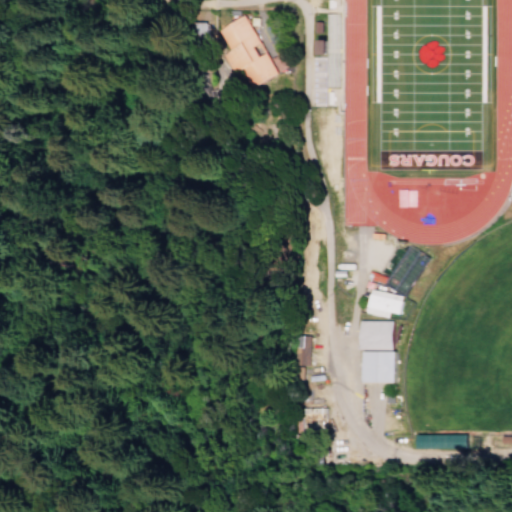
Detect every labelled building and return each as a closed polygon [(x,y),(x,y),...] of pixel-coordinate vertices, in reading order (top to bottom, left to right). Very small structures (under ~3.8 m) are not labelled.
[(244,15),(269,59),(284,50),(294,67),(243,97),(221,58),(230,53),(217,31),(244,15)] [(364,306),(398,313),(401,300),(367,293),(364,306)] [(356,347),(391,348),(391,321),(357,320),(356,347)] [(293,366),(308,365),(308,336),(292,336),(293,366)] [(359,382),(393,381),(393,351),(358,351),(359,382)] [(415,436),(416,449),(467,448),(467,434),(415,436)]
